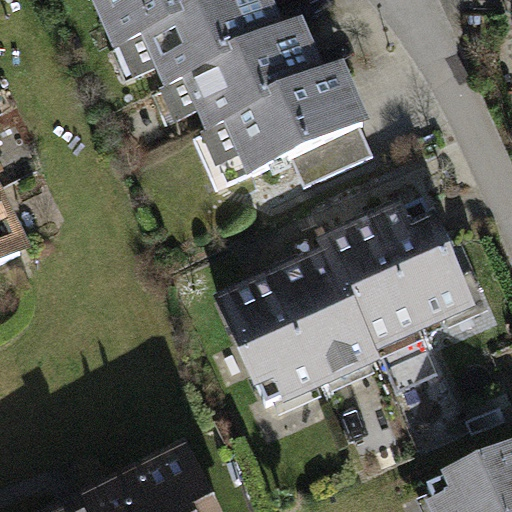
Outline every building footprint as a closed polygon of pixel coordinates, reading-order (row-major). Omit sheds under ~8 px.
[(92,0),(109,42),(139,31),(216,0),(92,0)] [(216,0),(139,31),(163,88),(184,80),(272,43),(254,0),(216,0)] [(184,80),(207,136),(231,126),(313,90),(290,35),(272,43),(184,80)] [(313,90),(231,126),(255,180),(366,133),(342,78),(313,90)] [(432,209),(221,302),(264,399),(475,306),(432,209)] [(511,511),(511,452),(426,488),(435,511),(511,511)] [(211,511),(182,453),(62,511),(211,511)]
